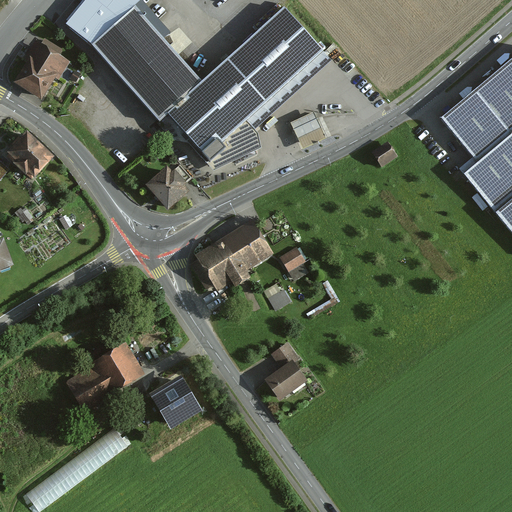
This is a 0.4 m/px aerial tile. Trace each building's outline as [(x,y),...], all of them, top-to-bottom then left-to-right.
[(160,124),(168,117),(202,87),(136,11),(94,47),(160,124)] [(285,14),(202,87),(168,117),(216,171),(261,149),(257,135),(245,122),(322,55),(285,14)] [(62,61),(40,47),(19,82),(41,95),(62,61)] [(511,64),(444,122),(481,166),(467,178),(511,231),(511,64)] [(313,117),(291,127),(303,152),(325,142),(313,117)] [(51,161),(25,138),(7,158),(33,181),(51,161)] [(388,142),(372,152),(382,168),(398,157),(388,142)] [(167,172),(149,186),(166,207),(185,191),(180,184),(188,177),(181,169),(171,177),(167,172)] [(253,220),(195,255),(198,260),(190,264),(206,290),(214,285),(218,292),(232,283),(235,287),(251,277),(247,271),(274,254),(253,220)] [(297,247),(280,257),(295,281),(309,273),(304,264),(306,262),(297,247)] [(276,284),(264,291),(276,311),(288,304),(293,302),(286,290),(285,291),(284,289),(280,291),(276,284)] [(91,366),(66,382),(84,412),(145,374),(125,342),(110,351),(105,343),(90,353),(95,361),(89,364),(91,366)] [(281,368),(265,380),(280,401),(308,380),(295,363),(300,359),(288,342),(271,355),(281,368)] [(150,397),(161,415),(172,432),(203,413),(182,378),(150,397)] [(114,429),(26,494),(38,511),(39,511),(127,447),(114,429)]
